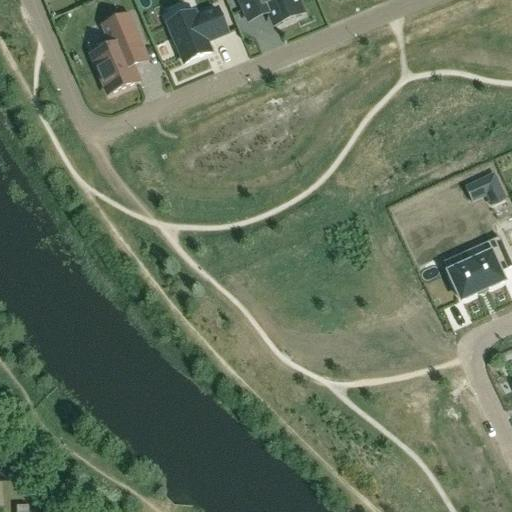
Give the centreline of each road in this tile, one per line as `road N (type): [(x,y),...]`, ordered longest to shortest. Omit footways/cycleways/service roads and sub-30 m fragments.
road 1 (residential): [(420,0),(117,126),(84,116),(35,0)]
road 2 (residential): [(511,322),(461,345),(511,451)]
